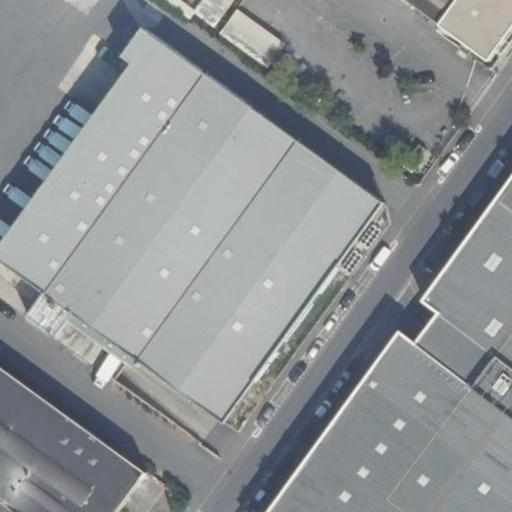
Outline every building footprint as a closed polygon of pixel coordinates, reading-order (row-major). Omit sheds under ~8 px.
[(203,0),(201,3),(221,18),(235,0),(203,0)] [(511,0),(409,0),(493,61),(511,33),(511,0)] [(150,74),(10,265),(43,289),(40,292),(48,298),(34,317),(58,336),(75,313),(229,426),(389,204),(148,30),(128,58),(138,66),(150,74)] [(0,255),(0,258),(10,265),(150,74),(138,66),(0,255)] [(80,140),(82,141),(89,127),(58,111),(44,137),(74,152),(80,140)] [(511,511),(511,181),(272,511),(511,511)] [(122,511),(153,472),(0,356),(0,511),(122,511)]
